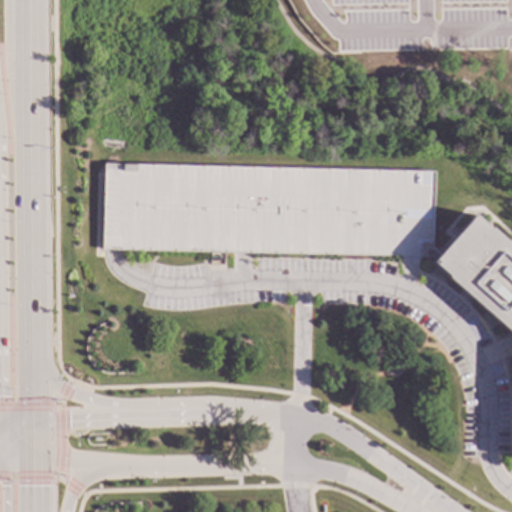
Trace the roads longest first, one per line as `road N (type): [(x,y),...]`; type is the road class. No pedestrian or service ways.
road 1 (primary): [(34,358),(27,63)]
road 2 (residential): [(106,466),(292,469)]
road 3 (residential): [(437,511),(352,441),(296,417)]
road 4 (residential): [(292,469),(332,474),(414,511)]
road 5 (primary): [(143,418),(72,397),(34,358)]
